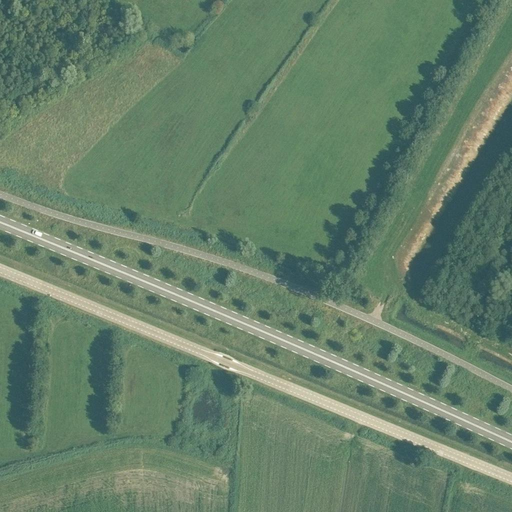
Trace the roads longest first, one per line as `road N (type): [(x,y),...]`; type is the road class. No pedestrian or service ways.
road 1 (secondary): [(511,444),(0,223)]
road 2 (unclassified): [(511,481),(0,270)]
